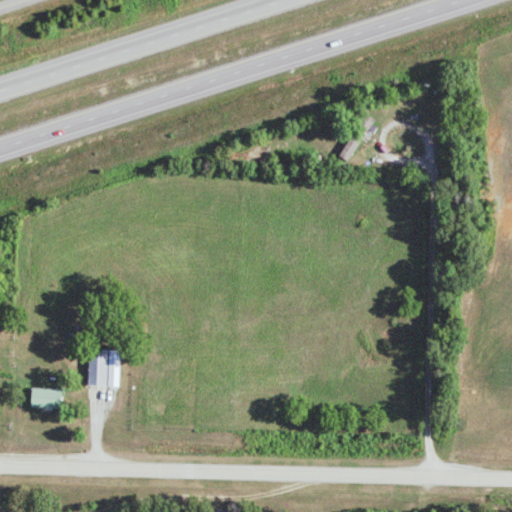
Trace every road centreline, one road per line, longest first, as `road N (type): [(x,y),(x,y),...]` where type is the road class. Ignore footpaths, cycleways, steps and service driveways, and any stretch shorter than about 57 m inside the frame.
road 1 (residential): [(511,475),(0,463)]
road 2 (trunk): [(0,149),(464,0)]
road 3 (trunk): [(291,0),(0,92)]
